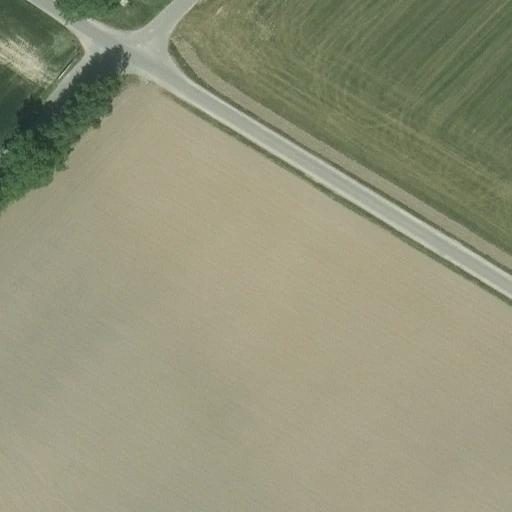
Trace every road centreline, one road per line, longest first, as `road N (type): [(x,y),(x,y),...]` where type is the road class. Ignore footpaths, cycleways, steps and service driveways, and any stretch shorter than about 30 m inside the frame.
road 1 (unclassified): [(511,287),(128,52)]
road 2 (track): [(128,52),(104,59),(0,163)]
